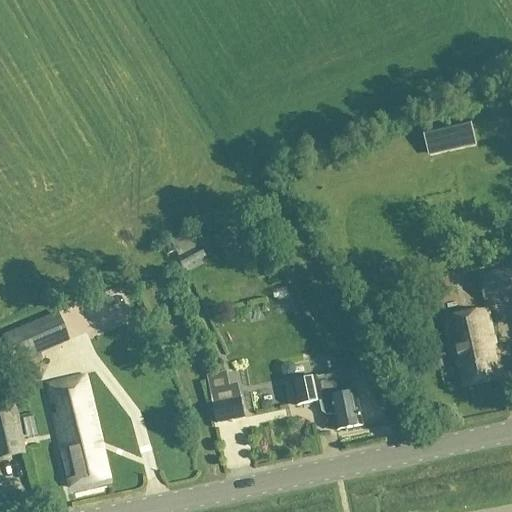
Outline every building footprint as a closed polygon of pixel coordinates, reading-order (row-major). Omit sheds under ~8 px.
[(200,243),(178,257),(190,276),(212,263),(200,243)] [(478,277),(484,303),(511,296),(511,272),(511,269),(478,277)] [(63,307),(73,330),(82,326),(73,303),(63,307)] [(496,376),(490,350),(494,349),(486,311),(443,320),(451,358),(455,358),(461,384),(496,376)] [(12,366),(67,343),(55,315),(1,338),(12,366)] [(326,416),(332,415),(335,432),(361,427),(355,394),(354,394),(350,373),(316,380),(316,378),(291,384),(295,407),(319,402),(321,413),(326,416)] [(67,490),(108,481),(101,450),(100,451),(99,447),(100,447),(84,379),(43,388),(48,407),(54,406),(57,416),(50,418),(67,490)] [(213,406),(239,400),(236,388),(210,393),(213,406)] [(239,400),(213,406),(212,406),(216,426),(244,420),(240,400),(239,400)] [(12,402),(11,402),(0,404),(0,459),(25,453),(12,402)]
